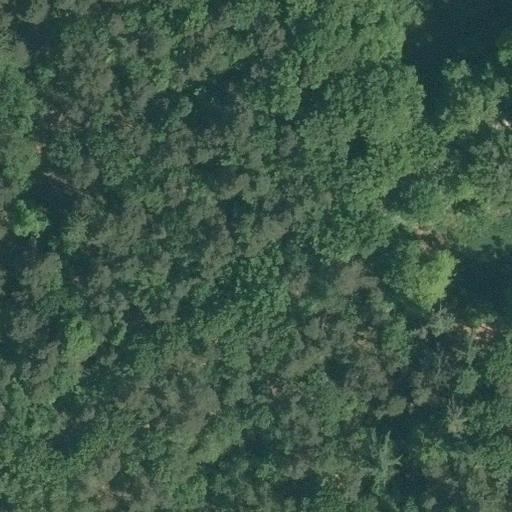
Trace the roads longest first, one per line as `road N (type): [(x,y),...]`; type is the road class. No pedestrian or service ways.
road 1 (unclassified): [(0,409),(511,105)]
road 2 (track): [(428,153),(382,0)]
